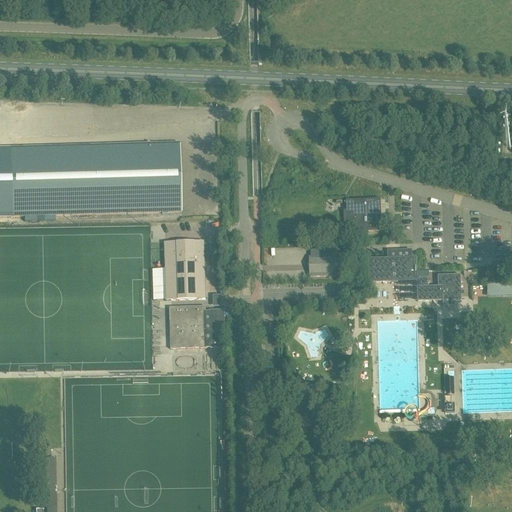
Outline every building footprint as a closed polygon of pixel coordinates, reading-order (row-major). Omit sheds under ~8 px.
[(511,139),(497,139),(496,154),(510,155),(511,139)] [(10,148),(0,148),(0,217),(12,217),(181,212),(179,143),(10,148)] [(345,233),(382,231),(380,199),(347,201),(346,201),(346,211),(344,211),(345,233)] [(171,292),(171,300),(205,300),(204,242),(165,243),(165,270),(168,270),(169,292),(171,292)] [(310,277),(341,276),(340,250),(311,251),(312,257),(310,257),(310,277)] [(389,259),(369,259),(369,283),(417,282),(418,302),(443,301),(443,307),(452,307),(452,301),(461,301),(461,276),(438,277),(438,287),(428,287),(428,278),(417,278),(417,258),(411,258),(410,252),(389,253),(389,259)] [(483,283),(483,293),(493,293),(493,283),(483,283)] [(170,331),(171,350),(180,350),(180,349),(187,349),(193,349),(200,349),(226,348),(225,310),(206,311),(206,307),(171,308),(172,331),(170,331)] [(47,511),(57,511),(56,458),(51,458),(51,448),(44,448),(44,459),(46,459),(47,511)]
